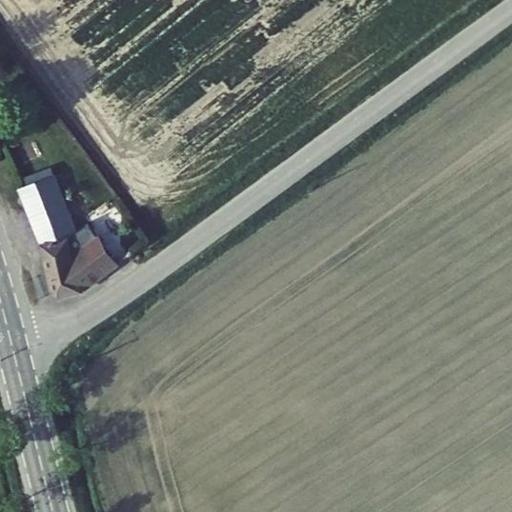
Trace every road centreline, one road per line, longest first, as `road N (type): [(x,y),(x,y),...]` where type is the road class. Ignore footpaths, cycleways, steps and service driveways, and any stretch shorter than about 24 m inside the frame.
road 1 (unclassified): [(511,8),(107,304),(12,342)]
road 2 (primary): [(52,511),(12,342)]
